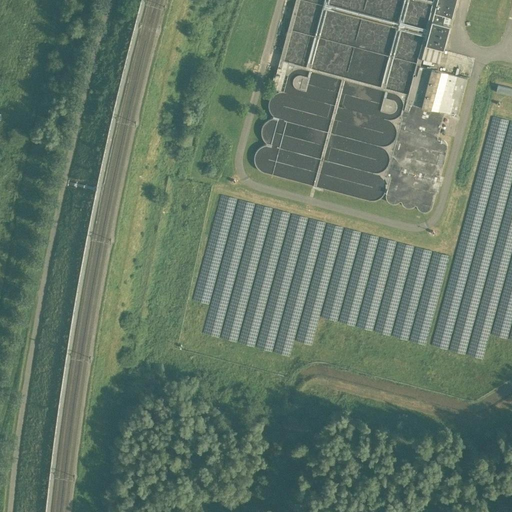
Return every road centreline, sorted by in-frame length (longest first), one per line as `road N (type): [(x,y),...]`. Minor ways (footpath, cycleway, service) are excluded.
road 1 (unclassified): [(10,511),(45,267),(80,100),(111,0)]
road 2 (track): [(45,267),(0,426)]
